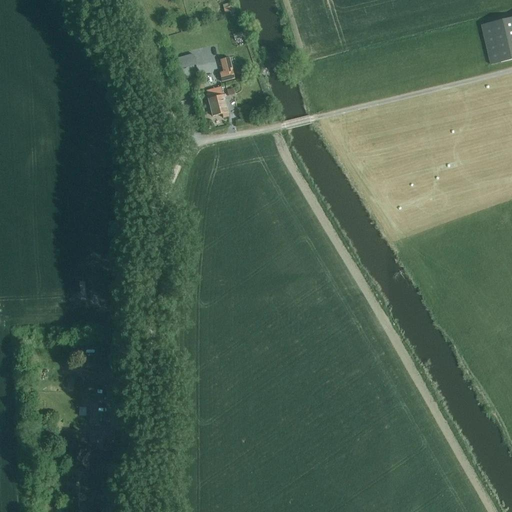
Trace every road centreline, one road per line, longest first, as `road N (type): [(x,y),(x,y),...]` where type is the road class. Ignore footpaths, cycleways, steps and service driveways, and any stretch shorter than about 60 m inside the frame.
road 1 (unclassified): [(190,145),(511,70)]
road 2 (unclassified): [(148,511),(154,222)]
road 3 (unclassified): [(154,222),(155,142),(140,76)]
